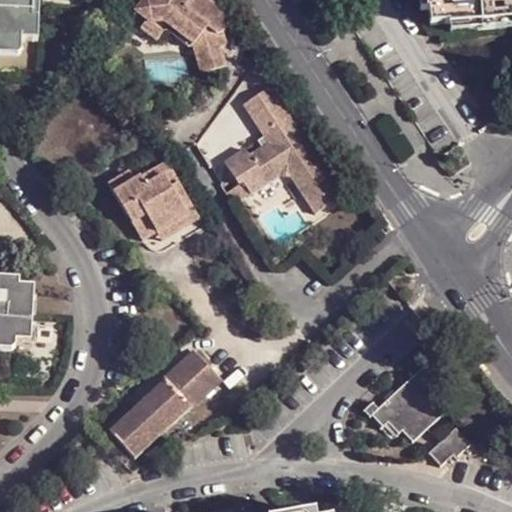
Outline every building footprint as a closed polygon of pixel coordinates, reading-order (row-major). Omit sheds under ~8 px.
[(0,0),(0,46),(16,47),(17,37),(30,37),(32,0),(0,0)] [(197,0),(196,1),(194,0),(159,0),(151,2),(138,16),(148,25),(143,31),(162,47),(170,37),(176,36),(195,54),(207,82),(233,72),(226,53),(232,50),(227,37),(237,25),(208,0),(197,0)] [(432,15),(430,0),(421,0),(423,14),(432,15)] [(511,19),(511,0),(430,0),(432,15),(432,27),(450,26),(511,19)] [(511,19),(450,26),(450,29),(511,22),(511,19)] [(0,55),(9,55),(16,50),(16,47),(0,46),(0,55)] [(347,200),(278,95),(253,111),(274,143),(278,151),(259,162),(254,155),(230,169),(244,191),(251,186),(258,197),(290,177),(297,179),(322,216),(347,200)] [(132,171),(112,183),(137,228),(151,220),(158,232),(197,210),(170,162),(138,180),(132,171)] [(197,210),(158,232),(163,240),(201,219),(197,210)] [(151,220),(137,228),(143,240),(158,232),(151,220)] [(0,282),(18,283),(19,275),(0,274),(0,282)] [(33,339),(35,283),(18,283),(0,282),(0,337),(17,338),(33,339)] [(0,347),(13,347),(16,342),(17,338),(0,337),(0,347)] [(195,352),(112,430),(137,457),(220,378),(195,352)] [(416,443),(447,414),(435,403),(441,395),(429,382),(439,374),(428,363),(381,407),(376,402),(367,411),(373,417),(376,414),(387,424),(393,418),(416,443)] [(474,447),(457,430),(429,456),(444,470),(455,457),(459,461),(474,447)]
